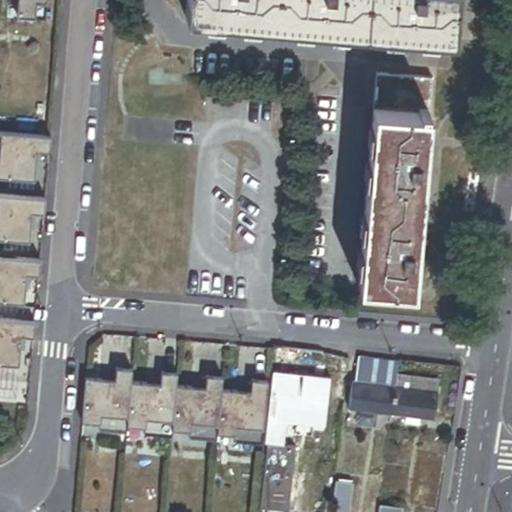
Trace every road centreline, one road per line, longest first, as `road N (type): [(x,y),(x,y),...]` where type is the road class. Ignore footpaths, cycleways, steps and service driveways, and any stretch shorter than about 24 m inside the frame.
road 1 (residential): [(498,345),(58,309)]
road 2 (residential): [(58,309),(82,0)]
road 3 (residential): [(0,507),(35,473),(48,437),(58,309)]
